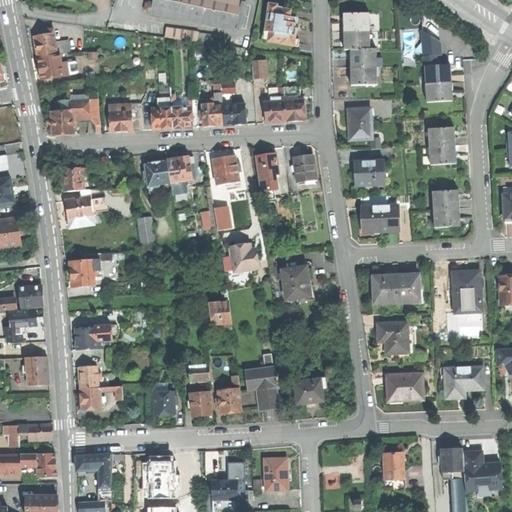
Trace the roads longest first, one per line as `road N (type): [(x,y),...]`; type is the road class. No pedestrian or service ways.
road 1 (tertiary): [(63,444),(32,145)]
road 2 (residential): [(32,145),(326,133)]
road 3 (residential): [(63,444),(308,431)]
road 4 (unknown): [(6,15),(143,18),(235,32)]
road 5 (residential): [(511,47),(476,114),(484,246)]
road 6 (residential): [(343,256),(368,427)]
road 7 (residential): [(368,427),(511,427)]
road 8 (residential): [(484,246),(343,256)]
road 9 (residential): [(319,0),(326,133)]
road 10 (residential): [(326,133),(343,256)]
